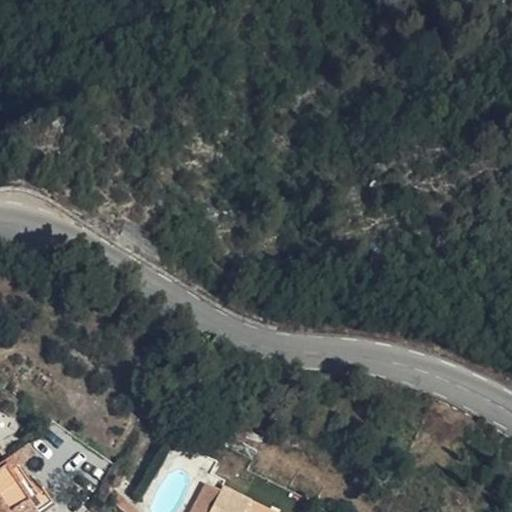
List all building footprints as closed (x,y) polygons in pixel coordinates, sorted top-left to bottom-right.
[(17,436),(26,445),(33,436),(24,428),(17,436)] [(13,446),(0,454),(0,511),(23,511),(13,496),(36,480),(13,446)] [(283,501),(218,471),(213,481),(279,511),(283,501)] [(23,511),(47,496),(36,480),(13,496),(23,511)] [(207,511),(277,511),(279,511),(213,481),(200,509),(207,511)]
